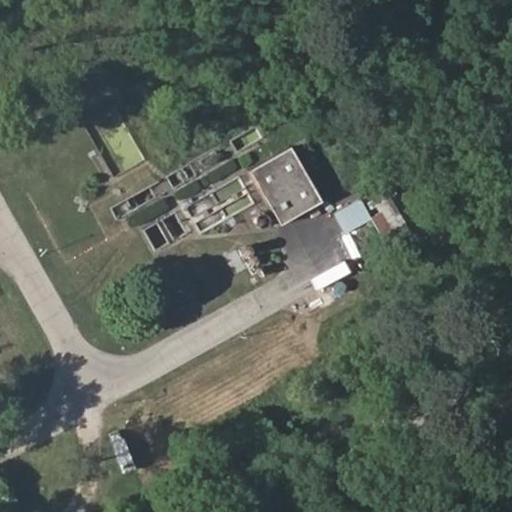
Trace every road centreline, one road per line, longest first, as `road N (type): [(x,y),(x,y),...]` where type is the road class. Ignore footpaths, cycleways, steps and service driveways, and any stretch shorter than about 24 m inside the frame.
road 1 (track): [(511,395),(207,480),(153,511)]
road 2 (track): [(71,511),(96,470),(95,387)]
